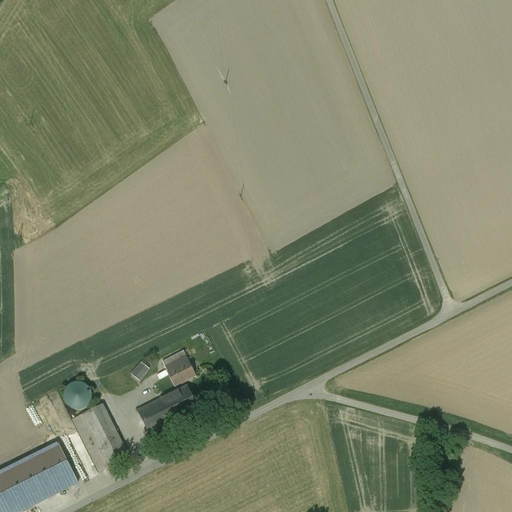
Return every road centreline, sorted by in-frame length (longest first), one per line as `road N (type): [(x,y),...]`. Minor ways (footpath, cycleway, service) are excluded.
road 1 (unclassified): [(65,511),(314,385)]
road 2 (unclassified): [(314,385),(511,283)]
road 3 (unclassified): [(314,385),(511,449)]
